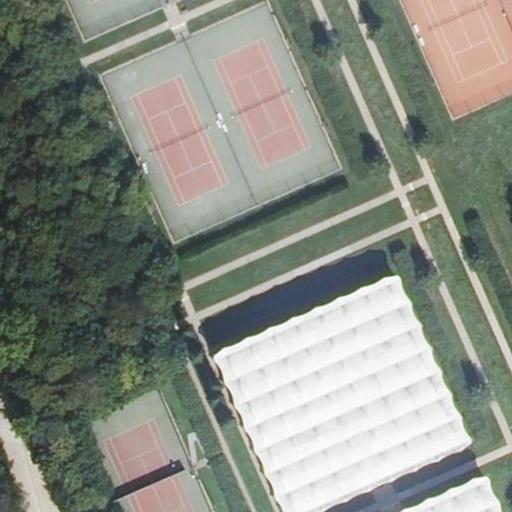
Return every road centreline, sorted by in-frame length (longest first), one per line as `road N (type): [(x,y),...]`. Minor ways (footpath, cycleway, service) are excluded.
road 1 (motorway): [(113,511),(21,0)]
road 2 (motorway): [(3,0),(83,511)]
